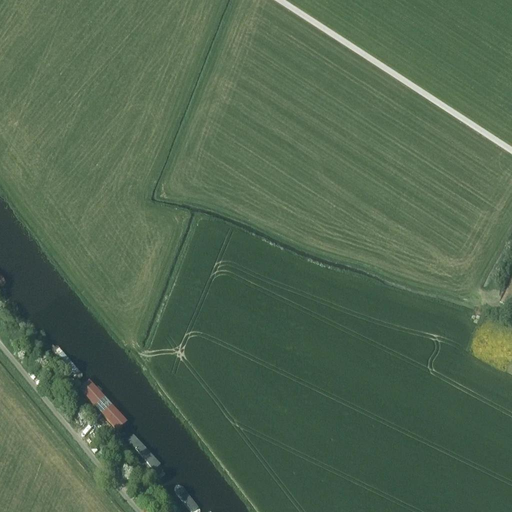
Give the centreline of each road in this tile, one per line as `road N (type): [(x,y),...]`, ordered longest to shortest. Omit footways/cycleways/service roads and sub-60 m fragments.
road 1 (track): [(511,151),(278,0)]
road 2 (unclassified): [(135,511),(0,345)]
